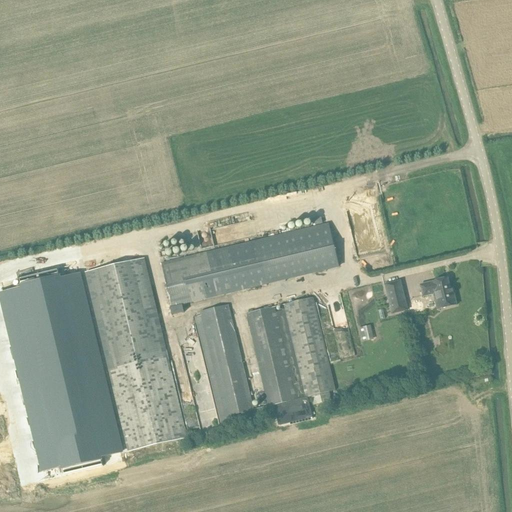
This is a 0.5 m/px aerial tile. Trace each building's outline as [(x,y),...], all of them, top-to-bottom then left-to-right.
[(352,218),(351,218),(358,247),(359,247),(374,244),(367,214),(352,218)] [(259,240),(161,263),(172,308),(182,305),(268,285),(338,268),(328,223),(259,240)] [(186,438),(144,260),(86,274),(128,452),(186,438)] [(11,290),(0,292),(43,472),(62,468),(64,476),(104,467),(102,458),(120,454),(78,274),(59,278),(57,270),(17,279),(19,288),(11,290)] [(451,293),(447,278),(433,281),(420,285),(422,297),(436,294),(440,309),(457,305),(454,293),(451,293)] [(408,311),(401,281),(384,285),(391,315),(408,311)] [(313,298),(283,305),(284,309),(305,399),(308,398),(311,398),(313,405),(331,400),(329,393),(335,392),(313,298)] [(253,409),(228,305),(199,311),(201,316),(206,338),(224,417),(253,410),(253,409)] [(275,313),(274,308),(247,314),(267,406),(291,400),(295,400),(275,313)] [(206,338),(201,316),(194,318),(195,322),(220,425),(275,411),(278,426),(313,417),(308,398),(305,399),(284,309),(280,310),(280,312),(275,313),(295,400),(291,400),(267,406),(253,409),(253,410),(224,417),(206,338)] [(359,326),(361,340),(373,339),(371,325),(359,326)]
